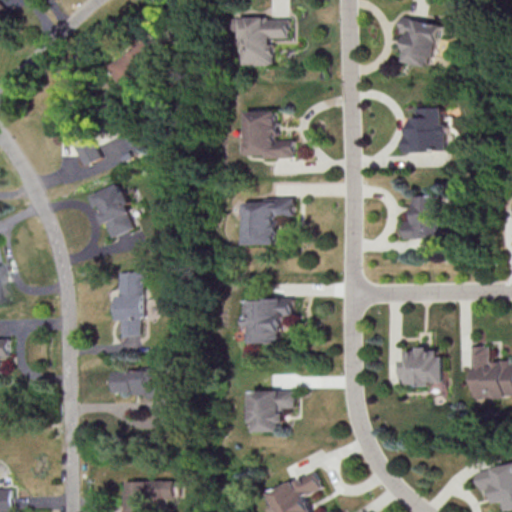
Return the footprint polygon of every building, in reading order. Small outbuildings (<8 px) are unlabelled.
[(0,0),(0,18),(10,8),(1,0),(0,0)] [(407,61),(432,66),(434,57),(439,58),(445,23),(405,16),(402,32),(412,33),(407,61)] [(242,17),(242,64),(276,64),(275,37),(293,37),(293,17),(242,17)] [(120,84),(155,72),(146,46),(111,59),(120,84)] [(59,109),(86,166),(103,158),(77,101),(59,109)] [(406,151),(451,150),(451,123),(447,123),(446,107),(415,107),(415,135),(406,135),(406,151)] [(296,156),(296,139),(280,139),(279,110),(245,111),(246,157),(296,156)] [(93,194),(97,206),(101,205),(113,237),(137,227),(120,183),(93,194)] [(418,195),(418,220),(407,221),(408,237),(448,236),(447,194),(418,195)] [(247,244),(282,244),(282,214),(297,214),(297,199),(247,199),(247,244)] [(145,270),(120,271),(122,321),(126,320),(127,335),(147,334),(145,270)] [(258,343),(286,342),(286,332),(292,332),(292,315),(299,314),(299,298),(253,298),(253,326),(258,326),(258,343)] [(511,396),(511,360),(494,361),(494,345),(477,345),(478,397),(511,396)] [(450,382),(448,348),(412,349),(412,360),(406,360),(407,384),(450,382)] [(258,422),(262,422),(262,431),(291,431),(290,407),(302,407),(301,389),(257,390),(258,422)] [(508,511),(511,509),(511,464),(481,470),(485,488),(494,486),(498,503),(506,501),(508,511)] [(287,511),(320,511),(313,496),(330,487),(322,470),(277,492),(281,502),(273,506),(275,511),(285,511),(288,511),(287,511)] [(0,510),(20,510),(19,487),(0,487),(0,510)]
